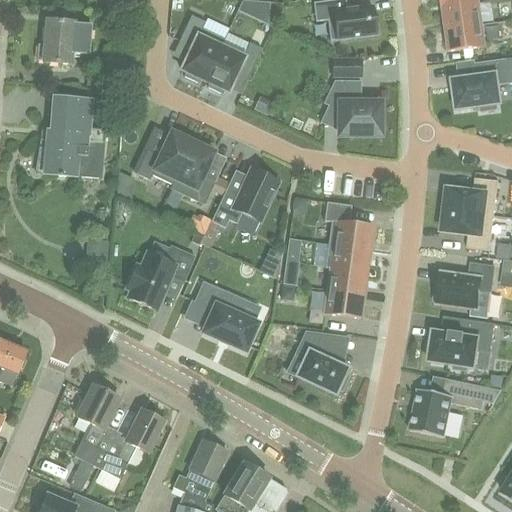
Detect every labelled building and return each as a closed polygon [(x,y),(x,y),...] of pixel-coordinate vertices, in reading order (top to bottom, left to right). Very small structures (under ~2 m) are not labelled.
[(344,0),(313,4),(315,22),(327,21),(330,42),(376,36),(372,8),(346,12),(344,0)] [(479,4),(478,0),(441,0),(442,9),(479,4)] [(482,25),(479,4),(442,9),(445,30),(482,25)] [(204,83),(222,45),(200,34),(205,24),(191,17),(179,42),(192,48),(181,72),(185,74),(183,77),(198,84),(200,81),(204,83)] [(88,57),(90,26),(74,25),(74,24),(46,21),(42,63),(69,66),(70,55),(88,57)] [(485,47),(482,25),(445,30),(448,52),(485,47)] [(228,94),(239,70),(250,76),(261,50),(249,44),(244,55),(222,45),(204,83),(209,85),(207,89),(221,95),(223,92),(228,94)] [(106,53),(105,74),(87,73),(86,88),(121,90),(122,75),(126,75),(128,55),(106,53)] [(510,84),(507,61),(474,65),(476,78),(452,82),(456,111),(480,108),(480,112),(496,110),(496,105),(500,105),(497,85),(510,84)] [(361,78),(361,62),(333,62),(333,78),(361,78)] [(360,82),(339,82),(327,107),(339,112),(339,137),(379,137),(379,131),(383,131),(383,111),(379,111),(379,105),(360,105),(360,82)] [(120,93),(102,91),(101,103),(120,104),(120,93)] [(104,132),(88,131),(91,102),(59,99),(56,134),(42,133),(40,160),(37,160),(36,172),(42,173),(42,176),(75,178),(100,180),(104,132)] [(174,182),(192,143),(189,142),(190,138),(176,131),(174,135),(171,133),(159,158),(146,152),(135,175),(149,182),(152,176),(172,186),(174,182)] [(196,145),(192,143),(174,182),(185,187),(181,196),(204,206),(214,184),(202,178),(214,154),(210,152),(212,148),(198,142),(196,145)] [(227,189),(211,223),(225,229),(228,222),(236,225),(241,215),(259,223),(278,184),(268,179),(269,175),(255,169),(253,172),(251,171),(240,195),(227,189)] [(494,217),(498,182),(475,179),(473,193),(446,190),(444,211),(494,217)] [(369,252),(372,229),(349,226),(351,208),(327,205),(324,223),(331,224),(328,246),(369,252)] [(489,252),(494,217),(444,211),(441,233),(468,236),(466,249),(489,252)] [(296,264),(298,252),(299,252),(300,242),(288,240),(285,263),(296,264)] [(366,274),(369,252),(328,246),(325,269),(366,274)] [(127,299),(155,311),(170,277),(184,283),(194,259),(171,248),(164,263),(147,255),(140,270),(136,268),(126,290),(131,292),(127,299)] [(295,287),(298,264),(296,264),(285,263),(282,285),(295,287)] [(437,302),(437,304),(476,310),(479,292),(491,294),(494,268),(470,265),(469,278),(445,275),(444,284),(440,283),(439,286),(435,285),(433,302),(437,302)] [(326,291),(363,296),(366,274),(325,269),(329,270),(326,291)] [(203,284),(194,304),(212,312),(203,334),(245,353),(257,325),(235,316),(242,301),(203,284)] [(360,320),(363,296),(326,291),(323,315),(360,320)] [(428,336),(426,349),(430,350),(428,362),(453,366),(453,370),(466,372),(467,368),(474,369),(476,351),(490,353),(495,325),(459,320),(457,335),(449,333),(449,335),(433,333),(432,336),(428,336)] [(296,378),(335,396),(337,390),(341,392),(348,378),(344,376),(346,371),(328,362),(333,338),(305,334),(296,355),(305,359),(296,378)] [(0,383),(9,388),(24,352),(0,341),(0,383)] [(498,407),(501,392),(445,380),(442,396),(418,391),(409,432),(443,439),(450,404),(482,411),(483,403),(498,407)] [(91,425),(82,441),(75,456),(97,468),(98,468),(116,431),(105,425),(118,399),(91,386),(75,417),(91,425)] [(127,437),(116,431),(98,468),(119,479),(127,464),(126,464),(135,447),(146,453),(162,422),(140,411),(127,437)] [(184,478),(189,480),(181,500),(178,499),(176,507),(196,511),(210,511),(212,506),(203,502),(213,479),(214,480),(226,453),(201,441),(188,468),(188,469),(184,478)] [(285,490),(267,479),(242,463),(214,509),(217,511),(215,511),(246,511),(252,503),(265,511),(275,511),(286,496),(285,490)] [(511,477),(501,494),(511,500),(511,477)] [(114,511),(96,504),(73,495),(68,505),(46,496),(38,511),(114,511)]
